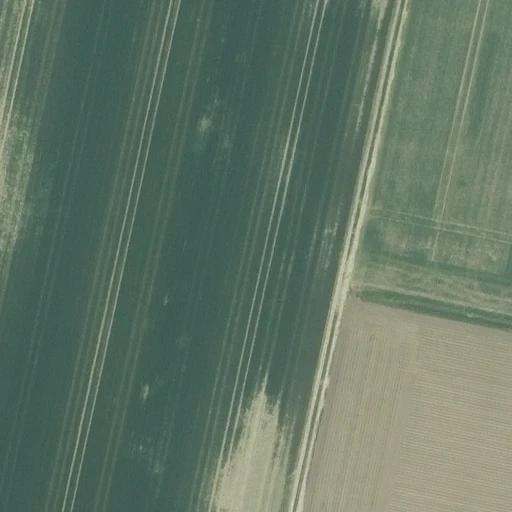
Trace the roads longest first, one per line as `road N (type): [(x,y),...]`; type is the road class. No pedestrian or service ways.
road 1 (track): [(294,511),(403,0)]
road 2 (track): [(511,313),(344,277)]
